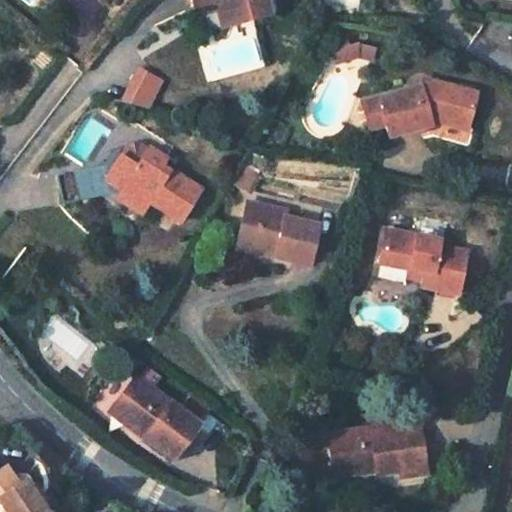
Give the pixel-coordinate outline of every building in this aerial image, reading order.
[(232,26),(276,15),(271,0),(189,0),(191,4),(203,0),(214,0),(217,8),(219,15),(227,12),(232,26)] [(214,0),(203,0),(191,4),(194,15),(217,8),(214,0)] [(223,29),(232,26),(227,12),(219,15),(223,29)] [(339,45),(357,41),(364,29),(361,27),(335,34),(339,45)] [(379,35),(364,29),(357,41),(373,47),(379,35)] [(116,98),(143,113),(160,81),(134,67),(116,98)] [(419,81),(379,92),(388,131),(429,120),(429,113),(436,111),(438,117),(461,124),(471,87),(422,73),(419,81)] [(122,185),(145,197),(151,191),(181,210),(201,179),(176,164),(174,168),(162,160),(167,151),(146,138),(135,156),(117,144),(101,172),(122,185)] [(87,167),(66,170),(72,201),(98,196),(95,181),(89,181),(87,167)] [(145,197),(122,185),(116,194),(139,208),(145,197)] [(284,202),(247,192),(238,231),(276,242),(273,250),(309,260),(318,221),(282,211),(284,202)] [(441,238),(388,227),(380,260),(401,264),(422,268),(420,276),(418,284),(456,292),(463,250),(440,245),(441,238)] [(236,239),(273,250),(276,242),(238,231),(236,239)] [(399,272),(420,276),(422,268),(401,264),(399,272)] [(199,417),(134,370),(114,399),(146,422),(140,431),(172,453),(199,417)] [(108,407),(140,431),(146,422),(114,399),(108,407)] [(424,475),(415,419),(338,433),(341,446),(325,448),(330,470),(369,465),(370,474),(396,470),(398,479),(424,475)] [(323,434),(325,448),(341,446),(338,433),(323,434)] [(62,478),(47,451),(39,450),(32,454),(25,444),(0,458),(0,468),(6,478),(13,474),(19,484),(26,497),(24,511),(55,511),(57,505),(67,499),(59,482),(62,478)] [(330,480),(370,474),(369,465),(330,470),(330,480)] [(24,511),(26,497),(19,484),(13,511),(24,511)] [(69,511),(72,500),(67,499),(57,505),(55,511),(69,511)]
